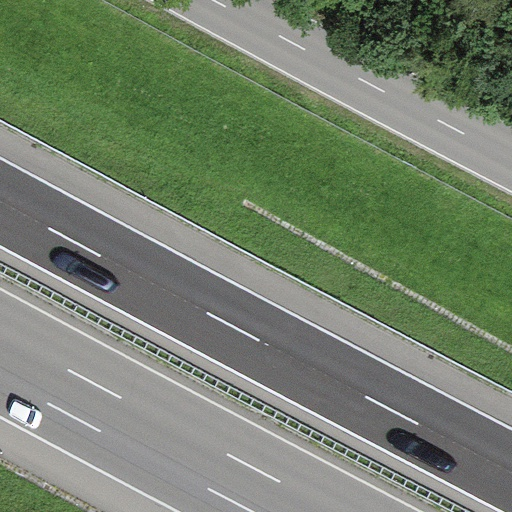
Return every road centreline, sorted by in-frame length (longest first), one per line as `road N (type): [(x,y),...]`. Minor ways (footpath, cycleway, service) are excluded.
road 1 (motorway): [(511,471),(0,200)]
road 2 (primary): [(216,0),(511,157)]
road 3 (motorway): [(0,356),(294,511)]
